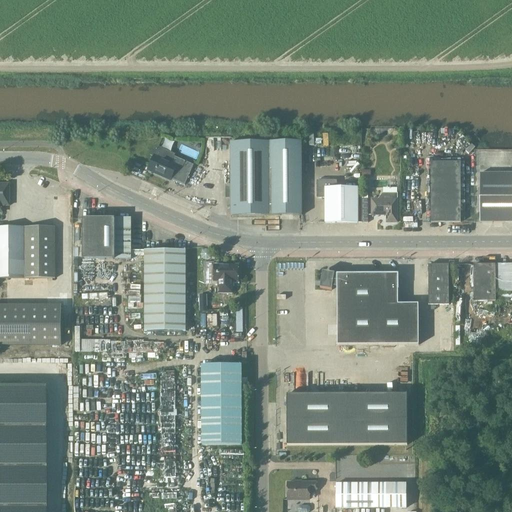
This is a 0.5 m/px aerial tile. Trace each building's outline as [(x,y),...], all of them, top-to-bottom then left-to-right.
[(231,216),(301,215),(300,142),(230,142),(231,216)] [(175,165),(170,163),(173,156),(157,148),(153,149),(151,155),(153,156),(147,170),(169,180),(170,179),(173,181),(175,184),(179,186),(183,185),(192,166),(178,159),(175,165)] [(430,223),(460,223),(460,163),(430,163),(430,223)] [(480,223),(511,222),(511,174),(479,174),(480,223)] [(187,179),(182,199),(193,202),(199,183),(187,179)] [(357,223),(357,187),(336,187),(336,180),(316,181),(316,198),(324,198),(325,223),(357,223)] [(0,212),(2,213),(2,206),(9,206),(9,184),(0,184),(0,212)] [(397,223),(396,199),(396,193),(382,193),(378,199),(371,199),(371,215),(386,215),(386,223),(397,223)] [(69,210),(70,196),(60,196),(60,210),(69,210)] [(82,260),(114,260),(130,260),(130,219),(82,219),(82,260)] [(0,227),(0,278),(25,279),(55,279),(55,227),(0,227)] [(185,251),(144,251),(144,332),(185,332),(185,251)] [(448,265),(428,265),(429,305),(449,305),(448,265)] [(495,302),(495,301),(495,265),(473,265),(473,302),(495,302)] [(231,281),(237,281),(237,266),(213,266),(213,281),(217,281),(217,294),(231,294),(231,281)] [(398,275),(335,275),(335,274),(323,271),(320,288),(332,290),(333,287),(337,287),(338,346),(419,345),(418,304),(398,304),(398,275)] [(199,307),(207,307),(207,297),(199,297),(199,307)] [(0,345),(33,346),(62,346),(62,305),(0,305),(0,345)] [(121,342),(82,342),(82,329),(76,329),(76,355),(121,354),(121,342)] [(241,365),(201,365),(201,446),(241,446),(241,365)] [(0,511),(44,511),(44,387),(0,387),(0,511)] [(407,394),(287,395),(287,446),(407,446),(407,394)] [(287,483),(287,500),(309,500),(309,490),(316,490),(316,483),(287,483)] [(336,508),(386,508),(406,508),(406,484),(336,484),(336,508)]
